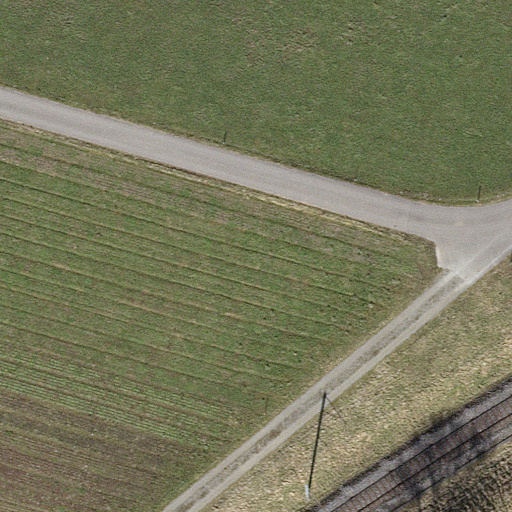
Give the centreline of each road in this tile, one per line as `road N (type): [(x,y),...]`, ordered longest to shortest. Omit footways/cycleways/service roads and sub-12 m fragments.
road 1 (track): [(511,205),(448,231),(0,104)]
road 2 (track): [(202,511),(511,232)]
